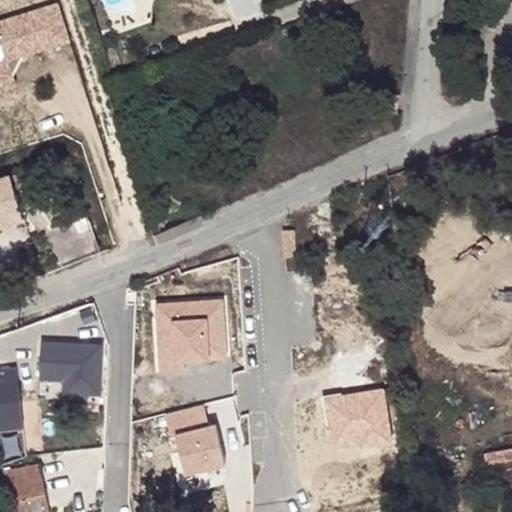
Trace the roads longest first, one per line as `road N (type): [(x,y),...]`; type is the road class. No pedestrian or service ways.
road 1 (residential): [(280,511),(266,209)]
road 2 (residential): [(117,511),(122,337),(111,273)]
road 3 (unclassified): [(266,209),(425,143)]
road 4 (unclassified): [(111,273),(266,209)]
road 5 (residential): [(438,0),(425,143)]
